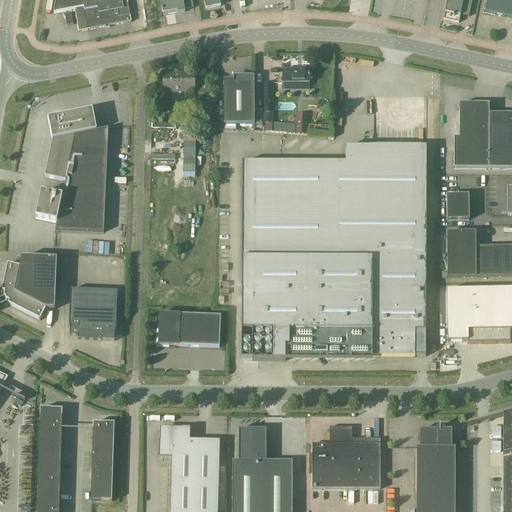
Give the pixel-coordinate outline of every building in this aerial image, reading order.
[(56,0),(54,14),(75,10),(79,32),(131,22),(126,0),(56,0)] [(185,11),(185,10),(183,0),(160,0),(163,16),(179,14),(178,12),(185,11)] [(203,0),(205,8),(220,5),(219,0),(203,0)] [(448,0),(447,0),(443,21),(459,24),(461,11),(470,13),(472,0),(451,0),(451,1),(448,0)] [(511,0),(487,0),(484,14),(511,19),(511,0)] [(67,26),(74,25),(71,15),(65,16),(67,26)] [(297,71),(282,72),(282,84),(290,84),(290,90),(309,90),(309,71),(306,71),(306,68),(297,68),(297,71)] [(206,82),(214,82),(214,69),(206,69),(206,82)] [(163,75),(163,93),(195,93),(194,74),(163,75)] [(225,83),(223,83),(224,125),(254,124),(253,77),(233,77),(233,84),(225,85),(225,83)] [(290,126),(272,124),(272,114),(272,85),(263,85),(263,114),(265,114),(265,119),(263,119),(264,130),(272,131),(272,133),(285,134),(289,135),(290,126)] [(454,139),(453,170),(511,169),(511,115),(489,115),(489,105),(459,105),(459,139),(454,139)] [(108,129),(96,132),(92,111),(48,119),(52,141),(44,178),(65,182),(62,198),(41,193),(36,219),(57,224),(55,231),(103,233),(108,129)] [(294,133),(307,134),(307,111),(294,111),(294,133)] [(242,164),(241,247),(426,248),(426,149),(373,149),(345,149),(345,165),(242,164)] [(468,196),(446,196),(446,221),(469,221),(468,196)] [(475,233),(447,234),(448,279),(511,277),(511,248),(475,249),(475,233)] [(241,332),(241,361),(252,361),(252,362),(285,362),(372,362),(372,358),(414,358),(414,357),(425,357),(426,332),(426,248),(241,247),(241,332)] [(7,265),(1,292),(4,293),(4,297),(6,300),(9,302),(7,305),(40,321),(45,310),(54,310),(57,260),(21,258),(19,267),(7,265)] [(511,290),(446,291),(447,343),(467,342),(467,344),(510,344),(510,331),(511,331),(511,290)] [(117,293),(70,291),(69,326),(70,326),(69,336),(77,336),(77,340),(106,341),(114,342),(114,336),(115,332),(116,332),(117,293)] [(180,316),(159,315),(158,346),(219,349),(221,317),(180,316)] [(40,409),(40,418),(40,429),(62,430),(62,410),(52,410),(40,409)] [(511,511),(511,413),(489,419),(489,421),(503,417),(503,456),(510,453),(511,457),(503,459),(502,511),(511,511)] [(93,424),(92,443),(113,444),(114,424),(103,424),(93,424)] [(312,490),(380,490),(380,445),(352,445),(352,428),(329,428),(329,445),(312,445),(312,490)] [(62,430),(40,429),(39,444),(61,445),(62,430)] [(216,511),(219,442),(214,442),(190,441),(190,429),(181,429),(181,431),(173,430),(169,431),(166,432),(163,435),(161,439),(160,442),(159,442),(158,459),(170,460),(168,511),(216,511)] [(232,462),(231,511),(291,511),(292,470),(266,469),(266,430),(238,430),(238,462),(232,462)] [(416,449),(415,511),(454,511),(455,449),(451,449),(451,432),(419,432),(419,449),(416,449)] [(113,444),(92,443),(92,462),(113,463),(113,444)] [(61,445),(39,444),(39,460),(61,461),(61,445)] [(61,461),(39,460),(38,475),(60,476),(61,461)] [(113,463),(92,462),(91,482),(112,482),(113,463)] [(60,476),(38,475),(38,491),(60,491),(60,476)] [(112,482),(91,482),(90,501),(92,501),(101,502),(112,502),(112,482)] [(60,491),(38,491),(37,506),(59,507),(60,491)]
